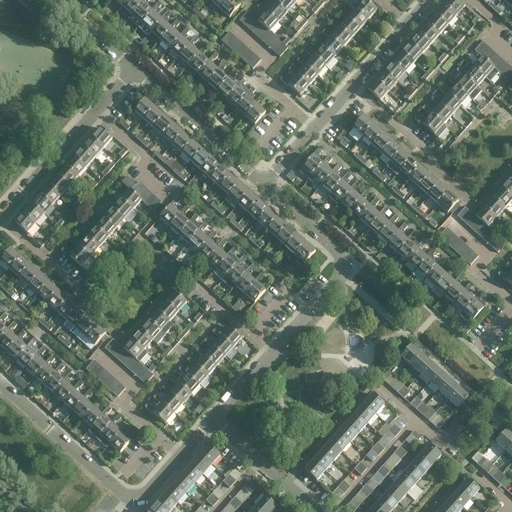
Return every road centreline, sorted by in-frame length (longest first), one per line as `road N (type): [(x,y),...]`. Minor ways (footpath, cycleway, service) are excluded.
road 1 (residential): [(265,187),(337,251),(340,276),(212,420)]
road 2 (residential): [(212,420),(149,492),(124,498),(0,384)]
road 3 (residential): [(0,218),(132,69)]
road 4 (residential): [(132,69),(265,187)]
road 5 (residential): [(315,511),(212,420)]
road 6 (residential): [(265,187),(354,86)]
